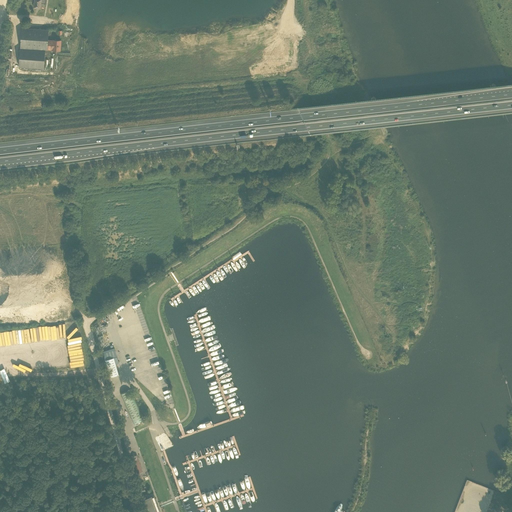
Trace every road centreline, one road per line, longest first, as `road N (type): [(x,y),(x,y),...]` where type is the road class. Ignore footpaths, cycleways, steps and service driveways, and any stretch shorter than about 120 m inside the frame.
road 1 (motorway): [(0,161),(511,103)]
road 2 (motorway): [(511,93),(0,151)]
road 3 (track): [(87,324),(235,226),(265,194),(322,165),(328,144),(307,90)]
